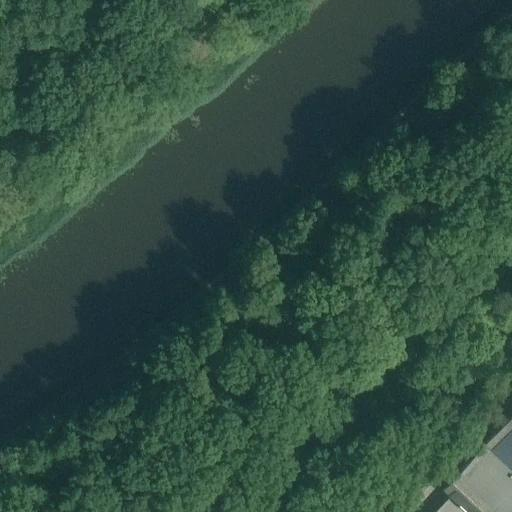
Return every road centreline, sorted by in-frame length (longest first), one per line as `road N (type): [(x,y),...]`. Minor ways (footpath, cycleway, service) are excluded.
road 1 (track): [(511,139),(100,511)]
road 2 (unclassified): [(0,80),(102,0)]
